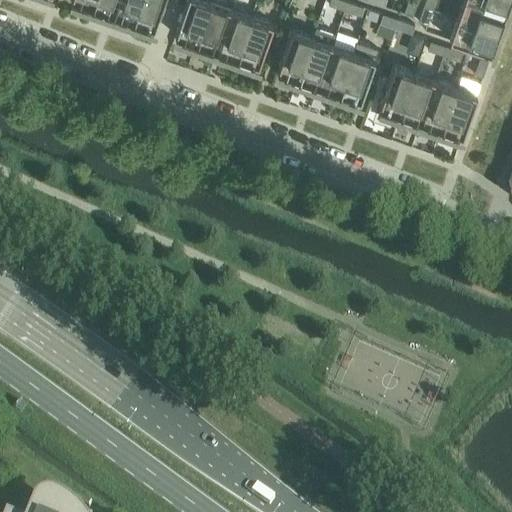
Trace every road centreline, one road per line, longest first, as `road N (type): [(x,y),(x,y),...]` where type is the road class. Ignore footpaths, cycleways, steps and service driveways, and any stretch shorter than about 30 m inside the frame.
road 1 (residential): [(511,237),(0,29)]
road 2 (primary): [(293,511),(0,299)]
road 3 (primary): [(0,367),(200,511)]
